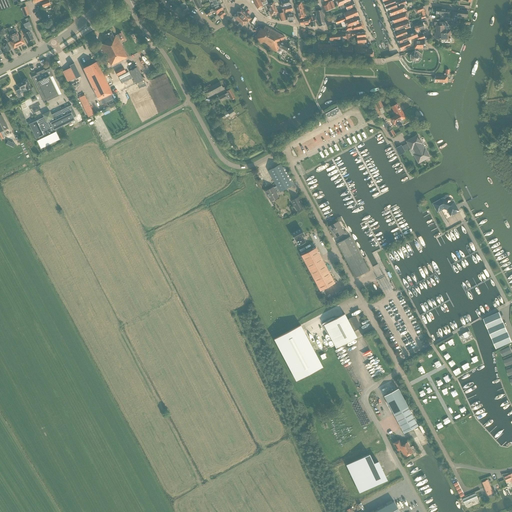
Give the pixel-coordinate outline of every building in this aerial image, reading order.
[(168,4),(167,3),(165,0),(158,0),(162,7),(164,8),(168,4)] [(252,0),(257,9),(261,8),(262,10),(264,9),(259,0),(252,0)] [(324,4),(323,6),(325,12),(335,8),(332,0),(324,4)] [(353,0),(340,6),(341,9),(346,8),(347,11),(356,7),(353,0)] [(405,0),(403,0),(396,3),(394,0),(391,0),(383,3),(386,11),(404,4),(406,3),(405,0)] [(187,6),(185,2),(180,5),(182,8),(181,9),(183,13),(189,10),(187,6)] [(274,2),(267,5),(271,15),(278,13),(274,3),(274,2)] [(307,17),(305,10),(304,6),(305,6),(304,2),(303,3),(295,5),(299,19),(307,17)] [(169,5),(168,4),(164,8),(165,10),(174,14),(176,8),(169,5)] [(220,4),(212,9),(210,11),(211,12),(213,10),(217,15),(223,10),(220,4)] [(404,4),(387,11),(389,17),(407,11),(404,4)] [(26,7),(21,9),(24,17),(29,15),(26,7)] [(237,25),(240,28),(242,26),(243,26),(247,22),(248,22),(252,18),(241,8),(233,17),(239,23),(237,25)] [(356,8),(344,13),(345,17),(335,21),(336,24),(359,16),(356,8)] [(446,15),(445,21),(450,21),(451,11),(446,11),(446,9),(436,9),(436,14),(446,15)] [(321,10),(316,11),(316,14),(316,15),(317,18),(318,22),(317,22),(318,22),(318,26),(325,25),(324,21),(323,17),(324,17),(323,17),(323,14),(323,13),(322,13),(321,10)] [(457,16),(467,17),(467,11),(457,10),(457,13),(455,13),(455,12),(451,12),(450,21),(454,21),(454,16),(457,16)] [(285,13),(287,20),(295,20),(293,11),(285,13)] [(389,18),(391,25),(408,19),(407,14),(406,12),(389,18)] [(314,14),(310,14),(311,17),(309,17),(310,18),(299,20),(300,25),(309,25),(309,22),(311,22),(311,27),(315,26),(315,22),(316,21),(315,16),(314,16),(314,14)] [(341,23),(342,27),(346,27),(353,24),(354,25),(361,23),(359,16),(344,21),(341,23)] [(408,21),(392,26),(395,34),(406,29),(410,28),(408,21)] [(28,42),(34,39),(30,31),(31,31),(30,28),(31,27),(29,22),(25,24),(27,29),(26,30),(27,32),(24,34),(28,42)] [(438,22),(434,22),(434,26),(436,26),(436,39),(440,39),(440,42),(450,42),(450,31),(446,31),(446,32),(444,32),(444,26),(445,26),(445,22),(439,22),(439,26),(438,26),(438,22)] [(424,29),(423,23),(414,26),(415,30),(416,31),(418,31),(418,32),(420,32),(419,30),(424,29)] [(282,42),(285,37),(265,26),(263,29),(261,28),(254,40),(276,52),(279,47),(287,51),(290,46),(282,42)] [(406,29),(395,34),(397,39),(407,34),(406,29)] [(407,35),(410,40),(418,37),(416,33),(418,32),(418,31),(416,31),(413,32),(407,35)] [(17,32),(16,33),(14,34),(14,35),(19,46),(22,45),(23,44),(24,44),(25,43),(22,36),(19,37),(17,32)] [(117,38),(119,37),(121,42),(125,40),(122,34),(114,37),(112,32),(106,35),(109,40),(105,42),(105,43),(101,45),(111,66),(127,59),(117,38)] [(19,46),(14,35),(14,34),(10,36),(13,41),(11,42),(14,48),(15,48),(17,48),(17,47),(19,46)] [(407,35),(396,39),(398,44),(410,40),(407,35)] [(4,44),(1,45),(5,53),(11,50),(6,39),(4,40),(4,41),(3,41),(4,44)] [(330,45),(327,45),(327,55),(331,55),(331,47),(331,45),(337,45),(337,42),(335,42),(335,40),(330,41),(330,45)] [(409,41),(398,45),(401,51),(411,47),(409,41)] [(308,49),(308,54),(318,55),(319,45),(319,42),(318,42),(318,43),(313,43),(313,49),(308,49)] [(373,51),(373,50),(372,50),(371,49),(362,49),(362,44),(354,45),(354,48),(354,57),(364,57),(373,57),(373,51)] [(342,46),(342,55),(353,56),(353,46),(342,46)] [(84,70),(99,100),(113,94),(97,62),(85,68),(85,69),(84,70)] [(65,76),(78,70),(74,63),(70,65),(71,68),(63,72),(65,76)] [(123,67),(115,71),(119,79),(128,75),(123,67)] [(137,67),(130,71),(136,84),(144,80),(137,67)] [(50,77),(54,76),(50,68),(32,77),(44,103),(59,95),(50,77)] [(78,70),(65,76),(68,82),(76,78),(76,79),(81,76),(78,70)] [(27,79),(27,80),(25,79),(24,80),(23,81),(23,82),(18,84),(20,89),(16,91),(19,97),(22,96),(21,93),(32,88),(27,79)] [(208,98),(224,89),(219,82),(211,86),(210,84),(202,88),(204,90),(208,98)] [(231,89),(227,91),(228,93),(225,94),(219,97),(221,101),(227,98),(227,99),(230,98),(231,100),(235,98),(231,89)] [(94,115),(85,95),(79,98),(89,117),(94,115)] [(368,100),(375,113),(379,111),(373,98),(368,100)] [(396,115),(402,112),(397,103),(391,107),(396,115)] [(53,130),(75,120),(74,118),(77,116),(71,105),(52,115),(50,111),(43,115),(44,117),(29,124),(36,138),(38,138),(39,140),(37,141),(41,148),(60,139),(56,132),(54,133),(53,130)] [(328,118),(339,112),(340,111),(339,111),(338,108),(333,110),(326,114),(328,118)] [(235,113),(232,109),(227,112),(224,114),(221,116),(220,115),(214,119),(217,123),(221,120),(226,117),(229,115),(230,116),(235,113)] [(406,118),(402,112),(396,115),(391,119),(394,125),(398,122),(399,123),(400,124),(401,125),(402,124),(403,123),(403,121),(402,120),(406,118)] [(0,132),(8,128),(2,115),(0,115),(0,132)] [(419,138),(419,137),(418,135),(417,135),(416,136),(415,137),(407,141),(411,149),(413,148),(416,154),(414,155),(419,163),(429,157),(425,149),(424,150),(421,144),(422,143),(419,138)] [(401,145),(396,148),(399,155),(405,152),(401,145)] [(280,192),(292,185),(281,164),(268,171),(277,186),(273,188),(266,191),(271,201),(278,197),(276,194),(280,192)] [(296,211),(304,207),(298,197),(291,201),(296,211)] [(458,211),(453,202),(442,199),(433,204),(437,211),(444,208),(447,209),(451,215),(458,211)] [(346,231),(343,232),(338,223),(330,227),(335,237),(339,235),(340,238),(348,234),(346,231)] [(305,242),(302,237),(304,235),(301,229),(292,234),(295,240),(296,240),(299,245),(305,242)] [(369,271),(350,237),(337,244),(355,278),(369,271)] [(316,248),(315,248),(301,256),(320,291),(335,283),(316,248)] [(511,342),(499,312),(483,319),(496,348),(511,342)] [(324,325),(336,348),(357,337),(354,331),(360,328),(361,326),(356,317),(354,316),(348,320),(344,314),(324,325)] [(323,367),(301,325),(274,339),(296,381),(323,367)] [(473,337),(469,331),(460,336),(464,343),(473,337)] [(500,351),(503,357),(511,352),(509,347),(500,351)] [(455,367),(453,355),(447,356),(450,368),(455,367)] [(443,368),(440,357),(435,358),(437,370),(443,368)] [(426,361),(423,362),(426,374),(431,372),(429,361),(426,361)] [(420,378),(417,366),(411,368),(415,379),(420,378)] [(418,425),(398,389),(384,396),(404,433),(418,425)] [(433,411),(430,399),(425,400),(428,412),(433,411)] [(463,410),(458,406),(451,416),(456,419),(463,410)] [(469,424),(466,419),(456,426),(458,428),(457,428),(459,431),(469,424)] [(441,427),(438,422),(428,428),(431,433),(441,427)] [(476,436),(472,431),(463,438),(466,443),(476,436)] [(448,438),(447,436),(437,441),(440,447),(450,441),(449,438),(448,438)] [(407,444),(407,443),(402,446),(399,441),(394,443),(398,450),(401,449),(405,456),(412,452),(409,447),(409,446),(408,444),(407,444)] [(483,447),(479,442),(470,450),(474,454),(483,447)] [(459,454),(456,449),(446,455),(449,460),(459,454)] [(378,461),(374,463),(370,454),(347,465),(360,492),(387,480),(378,461)] [(468,468),(465,463),(454,469),(457,474),(468,468)] [(475,481),(473,476),(462,482),(465,487),(475,481)] [(488,480),(485,482),(482,483),(488,496),(494,494),(488,480)] [(475,493),(463,499),(465,504),(478,499),(475,493)] [(399,511),(394,501),(374,511),(399,511)]
